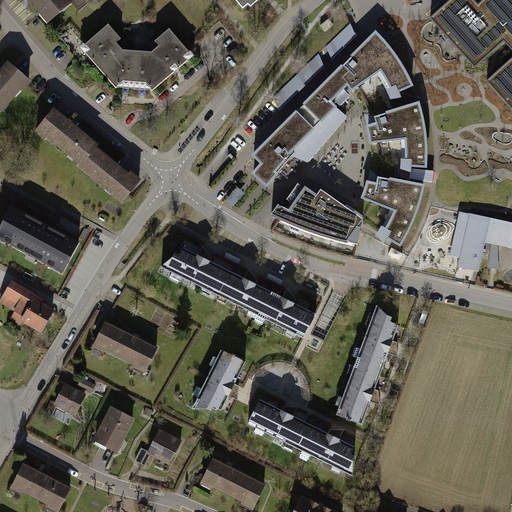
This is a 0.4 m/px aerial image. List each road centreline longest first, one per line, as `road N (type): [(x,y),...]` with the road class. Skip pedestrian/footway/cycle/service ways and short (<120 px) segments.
road 1 (residential): [(511,307),(285,255),(170,180)]
road 2 (residential): [(15,417),(100,276),(170,180)]
road 3 (residential): [(170,180),(64,86),(0,14)]
road 4 (residential): [(170,180),(283,28),(319,0)]
road 5 (residential): [(5,431),(196,511)]
